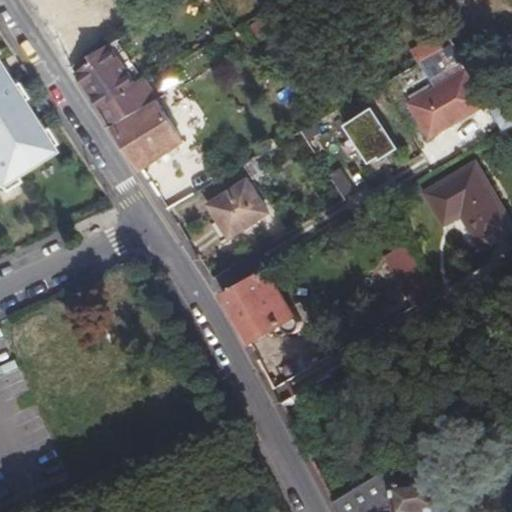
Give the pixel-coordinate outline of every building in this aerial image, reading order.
[(57,10),(50,0),(27,0),(48,31),(62,54),(84,40),(62,7),(57,10)] [(418,63),(442,50),(435,39),(412,52),(418,63)] [(72,68),(110,127),(155,100),(145,84),(118,100),(90,57),(72,68)] [(429,138),(487,105),(482,97),(467,71),(408,104),(429,138)] [(0,182),(43,155),(0,88),(0,182)] [(487,105),(501,130),(511,124),(511,110),(499,89),(482,97),(487,105)] [(112,131),(139,171),(182,144),(155,100),(110,127),(112,131)] [(397,149),(399,149),(373,108),(345,125),(368,164),(378,158),(380,161),(381,160),(379,157),(396,147),(397,149)] [(511,124),(501,130),(511,148),(511,124)] [(511,229),(511,227),(476,166),(426,196),(445,225),(461,214),(481,249),(511,229)] [(344,168),(331,174),(341,193),(353,187),(344,168)] [(164,209),(191,193),(182,178),(154,194),(164,209)] [(266,216),(246,184),(207,206),(227,238),(266,216)] [(434,294),(405,245),(381,257),(410,308),(434,294)] [(221,294),(246,343),(286,322),(259,272),(221,294)] [(43,323),(7,340),(16,360),(53,343),(43,323)] [(303,406),(334,387),(328,376),(280,404),(302,445),(331,501),(347,492),(303,406)] [(400,476),(395,464),(380,473),(347,492),(331,501),(336,511),(369,511),(370,511),(395,510),(395,511),(435,511),(441,511),(440,511),(471,511),(467,475),(452,476),(448,445),(430,446),(434,471),(400,476)]
